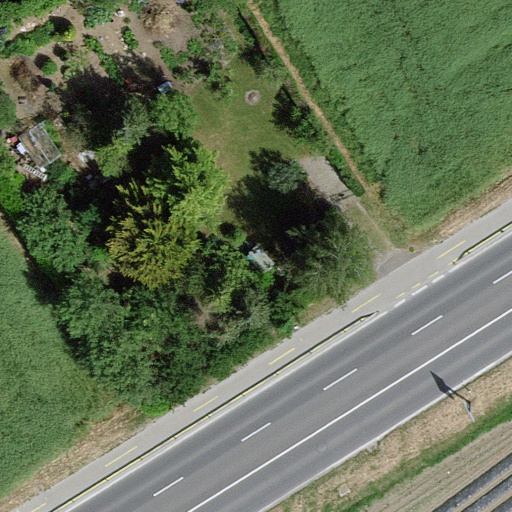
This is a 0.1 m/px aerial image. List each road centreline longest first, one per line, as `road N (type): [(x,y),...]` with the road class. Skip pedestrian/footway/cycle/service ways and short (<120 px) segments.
road 1 (secondary): [(161,511),(511,292)]
road 2 (track): [(355,203),(443,335)]
